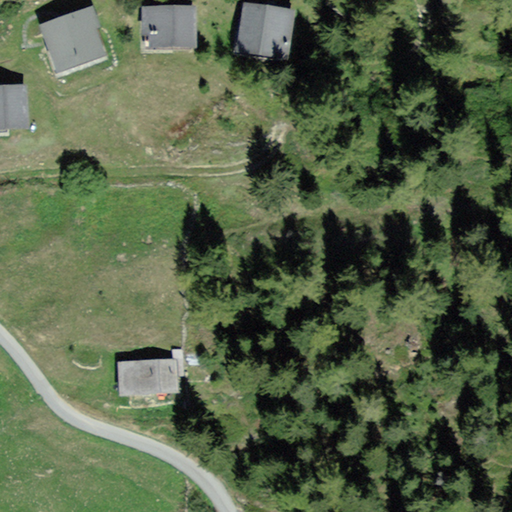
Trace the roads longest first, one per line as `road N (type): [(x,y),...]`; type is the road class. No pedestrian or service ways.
road 1 (track): [(0,175),(36,167),(262,170),(287,157),(296,139),(290,120),(253,90),(194,80),(167,64)]
road 2 (residential): [(197,470),(57,408),(0,334)]
